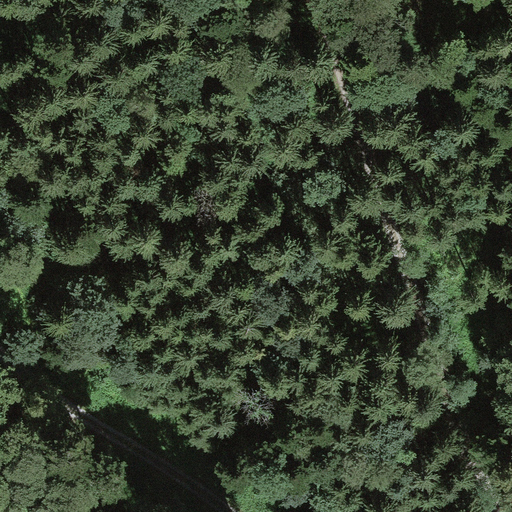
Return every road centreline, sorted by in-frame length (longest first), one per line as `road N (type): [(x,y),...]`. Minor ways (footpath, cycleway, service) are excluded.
road 1 (track): [(319,0),(505,511)]
road 2 (track): [(227,511),(0,353)]
